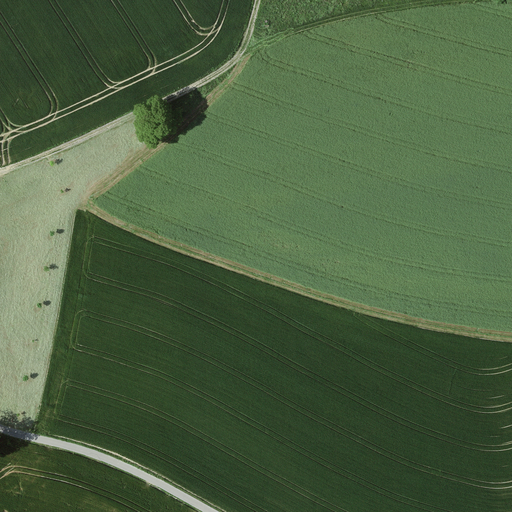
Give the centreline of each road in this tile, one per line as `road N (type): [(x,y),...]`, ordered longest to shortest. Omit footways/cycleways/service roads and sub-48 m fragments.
road 1 (track): [(258,0),(242,50),(222,69),(0,170)]
road 2 (track): [(242,50),(355,17),(479,0)]
road 3 (unclassified): [(0,427),(94,453),(211,511)]
